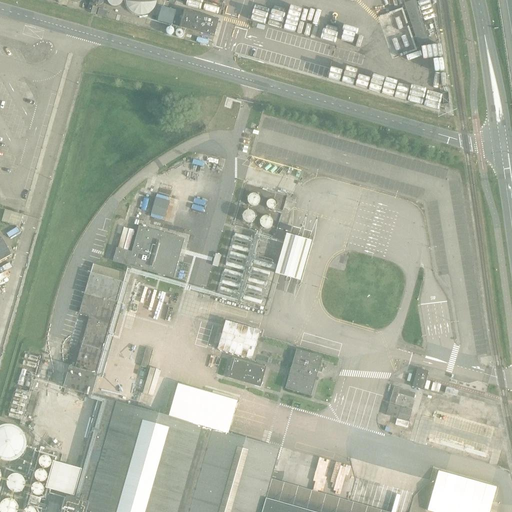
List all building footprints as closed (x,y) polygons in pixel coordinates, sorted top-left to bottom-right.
[(157,1),(156,0),(123,0),(124,0),(124,4),(125,7),(126,10),(128,13),(131,15),(134,16),(139,18),(142,17),(146,16),(150,14),(152,13),(154,10),(155,7),(156,4),(157,1)] [(162,0),(157,14),(175,20),(179,6),(162,0)] [(414,0),(404,4),(418,45),(430,41),(417,0),(414,0)] [(108,11),(99,9),(97,15),(106,18),(108,11)] [(180,27),(214,37),(219,20),(185,10),(180,27)] [(184,239),(199,243),(212,199),(160,184),(147,228),(184,239)] [(227,219),(231,207),(225,206),(222,218),(227,219)] [(5,210),(2,222),(20,227),(23,215),(18,214),(16,213),(5,210)] [(174,278),(184,239),(147,228),(139,226),(132,252),(116,248),(113,261),(174,278)] [(276,273),(302,280),(313,240),(287,233),(276,273)] [(0,261),(12,255),(2,238),(0,239),(0,261)] [(70,368),(64,390),(92,397),(97,378),(102,379),(128,284),(129,282),(131,275),(93,264),(91,272),(79,316),(89,319),(75,370),(70,368)] [(227,317),(218,345),(253,356),(261,327),(227,317)] [(319,367),(322,357),(296,350),(285,389),(311,396),(318,372),(319,372),(321,367),(319,367)] [(260,387),(266,367),(232,357),(227,378),(260,387)] [(428,372),(417,369),(412,387),(423,390),(428,372)] [(394,387),(386,415),(397,419),(395,425),(407,429),(412,411),(395,406),(398,395),(413,399),(415,394),(394,387)] [(445,393),(456,396),(458,391),(446,388),(445,393)] [(154,413),(151,412),(138,409),(101,399),(72,499),(68,498),(63,511),(311,511),(265,499),(279,449),(154,413)] [(441,411),(452,414),(455,402),(444,400),(441,411)] [(139,405),(138,409),(151,412),(154,413),(155,409),(139,405)] [(437,411),(428,441),(487,458),(495,427),(437,411)] [(26,443),(26,439),(25,435),(23,432),(21,429),(18,427),(15,425),(12,424),(8,424),(5,424),(1,425),(0,425),(0,459),(2,461),(6,461),(9,461),(13,460),(17,459),(20,456),(23,454),(25,450),(26,447),(26,443)] [(438,471),(427,510),(432,511),(490,511),(498,488),(438,471)] [(24,484),(24,482),(23,480),(21,477),(18,475),(16,474),(14,474),(11,474),(10,475),(7,477),(6,478),(5,480),(4,484),(4,487),(6,491),(9,493),(13,494),(17,494),(19,493),(21,491),(23,488),(24,486),(24,484)] [(18,508),(18,507),(18,505),(17,503),(15,500),(13,498),(11,498),(9,497),(6,498),(4,498),(2,500),(0,501),(0,511),(16,511),(17,511),(18,508)]
